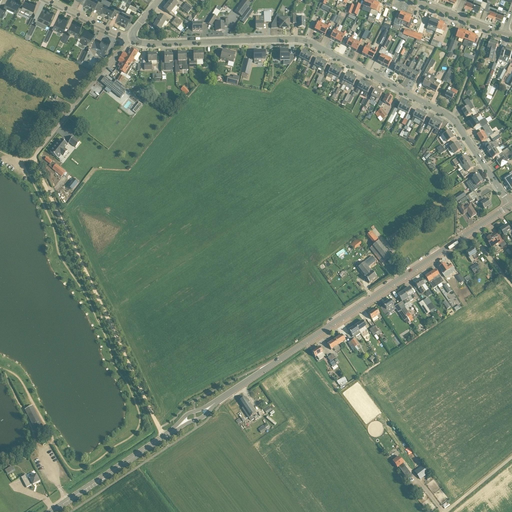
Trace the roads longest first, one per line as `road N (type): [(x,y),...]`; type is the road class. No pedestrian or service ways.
road 1 (residential): [(511,204),(452,117),(305,40),(127,37)]
road 2 (track): [(163,437),(34,157)]
road 3 (secondary): [(227,396),(468,232)]
road 4 (unclassified): [(36,153),(127,37)]
road 5 (secondary): [(52,511),(163,437)]
